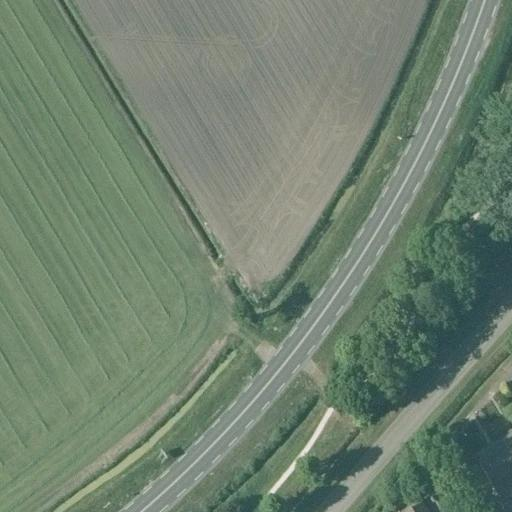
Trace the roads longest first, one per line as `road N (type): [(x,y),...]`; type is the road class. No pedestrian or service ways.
road 1 (primary): [(145,511),(260,396),(352,275),(434,128),(485,0)]
road 2 (secondary): [(329,511),(511,309)]
